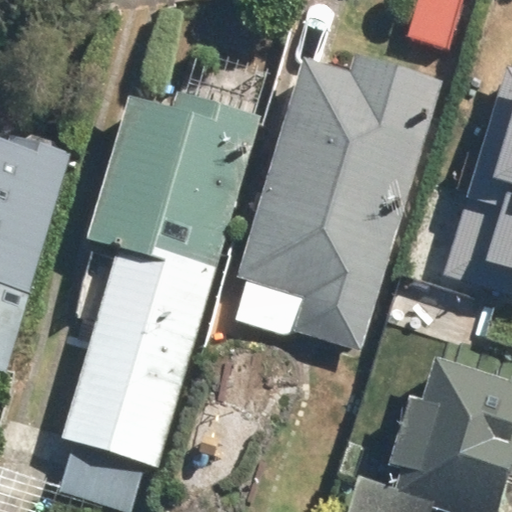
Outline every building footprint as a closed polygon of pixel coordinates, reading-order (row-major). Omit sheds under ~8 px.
[(245,305),(373,343),(450,83),(314,74),(245,305)] [(249,129),(140,104),(106,248),(119,251),(73,447),(168,470),(249,129)] [(511,141),(484,133),(450,252),(509,269),(499,302),(511,305),(511,141)] [(67,174),(0,156),(0,377),(12,381),(67,174)] [(511,511),(511,386),(431,367),(400,491),(362,481),(354,511),(511,511)]
